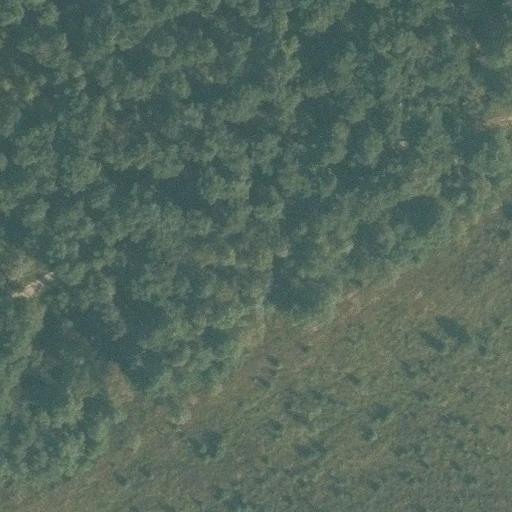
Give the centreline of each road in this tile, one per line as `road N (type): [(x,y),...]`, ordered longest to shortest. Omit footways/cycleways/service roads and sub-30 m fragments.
road 1 (track): [(69,267),(189,210),(511,109)]
road 2 (track): [(0,164),(46,211),(69,267)]
